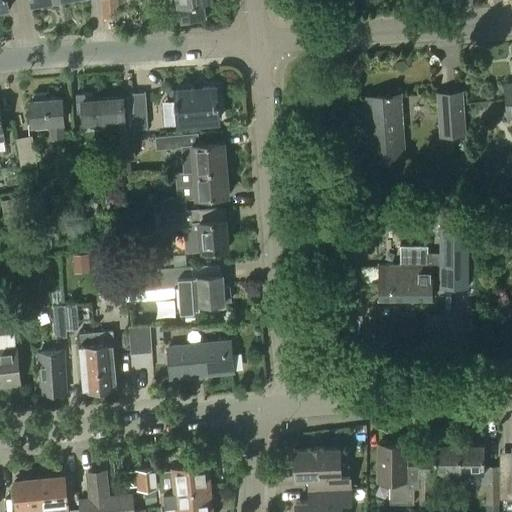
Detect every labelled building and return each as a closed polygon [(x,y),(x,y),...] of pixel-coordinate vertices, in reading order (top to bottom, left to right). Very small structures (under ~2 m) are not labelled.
[(203,0),(175,0),(177,4),(178,4),(181,21),(204,17),(201,0),(203,0)] [(215,85),(175,88),(178,122),(217,119),(215,85)] [(461,90),(436,92),(438,120),(446,119),(447,136),(464,134),(461,90)] [(31,99),(28,99),(30,124),(48,123),(49,138),(60,137),(59,121),(61,121),(59,97),(45,98),(44,92),(30,93),(31,99)] [(92,92),(75,93),(76,112),(83,111),(83,121),(117,119),(118,134),(117,135),(117,147),(102,147),(103,162),(133,161),(130,95),(93,98),(92,92)] [(144,92),(131,93),(133,128),(146,127),(144,92)] [(399,94),(363,97),(368,162),(404,159),(399,94)] [(196,131),(154,135),(155,148),(181,146),(182,171),(193,170),(225,167),(223,141),(197,142),(196,131)] [(28,136),(14,138),(19,168),(33,166),(28,136)] [(95,177),(99,173),(98,165),(86,166),(87,178),(95,177)] [(225,167),(193,170),(195,196),(227,194),(225,167)] [(186,195),(160,197),(161,211),(187,209),(186,195)] [(0,199),(0,205),(3,222),(4,222),(17,220),(13,197),(1,200),(0,199)] [(161,211),(153,212),(154,229),(183,227),(185,251),(227,247),(224,217),(199,220),(198,208),(187,209),(161,211)] [(466,237),(439,237),(439,296),(466,296),(466,237)] [(377,263),(376,300),(431,300),(431,263),(426,263),(426,246),(400,246),(400,263),(377,263)] [(124,301),(124,299),(124,289),(122,270),(121,247),(101,249),(105,302),(124,301)] [(74,267),(88,266),(87,252),(73,253),(74,267)] [(222,273),(196,274),(191,275),(191,264),(152,267),(153,287),(153,288),(178,286),(179,311),(193,310),(193,307),(198,307),(198,303),(223,301),(223,300),(229,300),(228,286),(222,286),(222,273)] [(122,270),(124,289),(153,287),(152,267),(138,269),(122,270)] [(0,385),(18,384),(10,300),(0,300),(0,385)] [(75,304),(63,305),(65,329),(77,328),(75,304)] [(65,329),(63,305),(52,306),(55,338),(66,337),(65,329)] [(149,325),(128,327),(129,353),(151,351),(149,325)] [(98,371),(94,372),(95,389),(117,387),(112,329),(94,331),(96,355),(97,355),(98,371)] [(94,331),(77,332),(82,390),(95,389),(94,372),(98,371),(97,355),(96,355),(94,331)] [(221,340),(167,345),(170,376),(233,370),(231,350),(222,351),(221,340)] [(62,349),(39,351),(41,392),(64,390),(62,349)] [(377,443),(377,481),(389,481),(389,503),(413,503),(413,488),(418,488),(418,465),(405,465),(405,443),(390,443),(389,440),(381,440),(379,443),(377,443)] [(418,451),(418,465),(418,488),(418,504),(430,504),(430,476),(448,476),(448,483),(458,483),(458,481),(458,443),(433,443),(433,451),(418,451)] [(483,443),(458,443),(458,481),(486,481),(486,503),(498,503),(498,465),(483,465),(483,443)] [(324,476),(324,488),(349,487),(348,464),(339,464),(338,447),(321,448),(321,447),(311,447),(311,448),(293,449),(294,477),(324,476)] [(206,461),(173,465),(176,489),(208,486),(206,461)] [(135,469),(121,471),(123,484),(137,483),(137,486),(155,484),(158,484),(157,466),(135,469)] [(89,499),(79,500),(79,511),(142,511),(142,509),(132,510),(131,494),(107,496),(104,470),(86,472),(89,499)] [(511,470),(499,471),(499,498),(511,497),(511,470)] [(38,476),(41,511),(78,511),(78,508),(67,509),(64,474),(38,476)] [(41,511),(38,476),(13,479),(16,511),(41,511)] [(137,483),(123,484),(123,486),(136,485),(137,489),(144,489),(145,502),(157,501),(155,484),(137,486),(137,483)] [(208,486),(176,489),(163,491),(164,503),(177,502),(178,511),(202,511),(211,511),(208,486)] [(349,500),(349,487),(324,488),(324,500),(295,501),(295,511),(339,511),(340,501),(349,500)]
